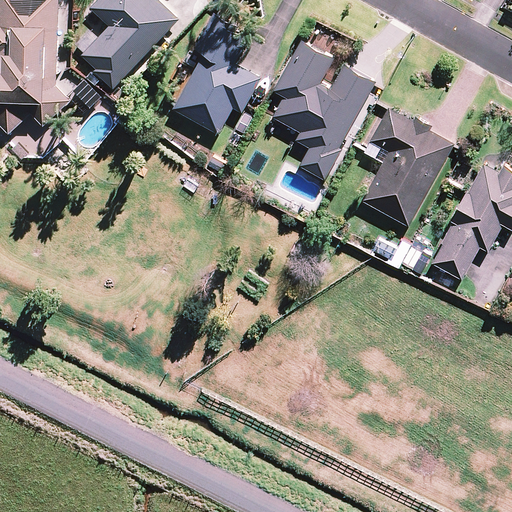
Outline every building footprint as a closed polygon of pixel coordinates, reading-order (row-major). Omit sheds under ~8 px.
[(64,0),(3,0),(3,25),(0,24),(0,58),(0,59),(0,102),(61,104),(64,0)] [(118,91),(184,21),(161,0),(105,0),(106,0),(96,11),(114,28),(86,57),(101,71),(98,73),(118,91)] [(245,37),(213,18),(194,48),(204,54),(172,107),(217,133),(233,106),(241,111),(260,78),(231,61),(245,37)] [(343,149),(379,85),(348,68),(334,92),(324,86),(338,60),(305,42),(278,93),(288,98),(277,119),(305,135),(300,143),(314,150),(304,167),(329,181),(345,151),(343,149)] [(102,97),(88,83),(70,100),(84,114),(102,97)] [(365,204),(412,229),(457,148),(458,145),(434,132),(437,128),(420,119),(417,123),(392,110),(372,148),(390,158),(365,204)] [(503,174),(489,166),(473,194),(471,193),(454,223),(458,225),(436,264),(466,280),(483,249),(492,254),(507,227),(511,229),(511,168),(507,166),(503,174)] [(396,246),(380,240),(374,254),(390,261),(396,246)] [(423,251),(412,245),(402,263),(413,269),(423,251)]
